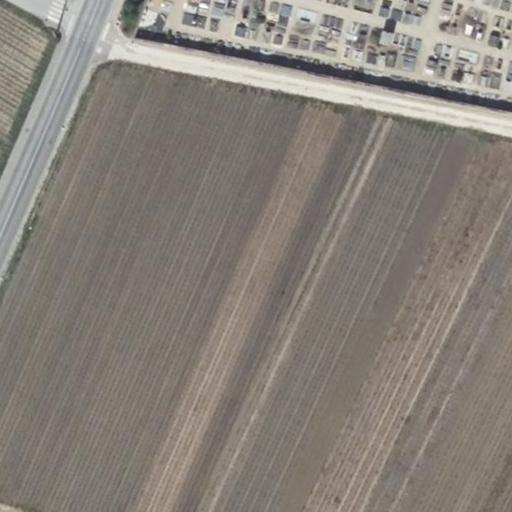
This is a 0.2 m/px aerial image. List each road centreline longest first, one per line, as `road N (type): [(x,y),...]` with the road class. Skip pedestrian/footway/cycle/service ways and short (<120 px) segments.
road 1 (track): [(511,125),(145,49),(85,22)]
road 2 (tertiary): [(0,220),(85,22)]
